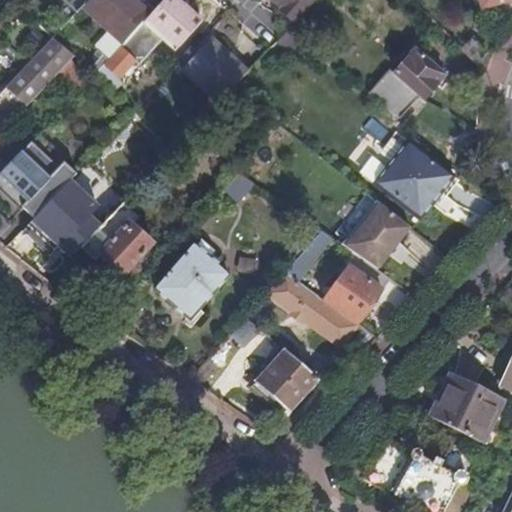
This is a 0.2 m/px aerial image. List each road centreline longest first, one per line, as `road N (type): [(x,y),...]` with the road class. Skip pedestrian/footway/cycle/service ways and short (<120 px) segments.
road 1 (residential): [(0,272),(295,473)]
road 2 (residential): [(511,228),(295,473)]
